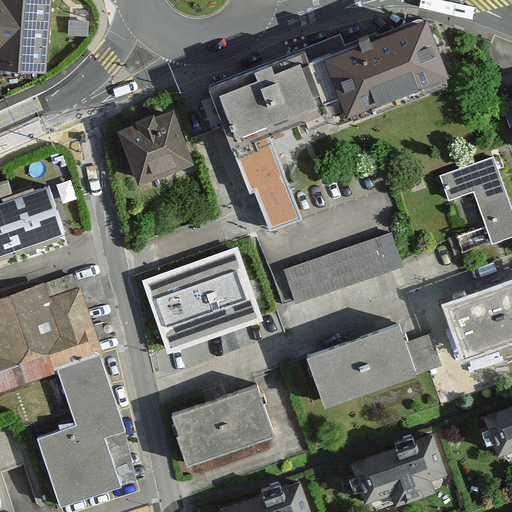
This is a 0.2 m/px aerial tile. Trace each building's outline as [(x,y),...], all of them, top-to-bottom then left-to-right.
[(49,0),(0,0),(0,71),(45,75),(49,0)] [(384,96),(452,76),(438,17),(388,37),(384,29),(332,49),(358,115),(388,106),(384,96)] [(335,114),(310,44),(216,86),(283,235),(314,224),(273,137),(335,114)] [(114,127),(132,179),(188,160),(171,108),(114,127)] [(462,252),(511,235),(511,216),(492,156),(442,172),(451,197),(471,190),(483,227),(456,236),(462,252)] [(0,260),(68,237),(51,188),(27,196),(20,176),(0,182),(0,260)] [(280,269),(291,300),(399,263),(389,232),(280,269)] [(143,280),(164,347),(253,318),(232,251),(143,280)] [(114,368),(79,280),(0,299),(0,400),(67,381),(114,368)] [(511,281),(444,306),(462,355),(511,337),(511,281)] [(307,354),(325,403),(404,375),(386,326),(307,354)] [(114,368),(67,381),(82,424),(41,440),(69,508),(130,485),(110,442),(130,435),(114,368)] [(167,411),(185,461),(264,432),(246,383),(167,411)] [(511,401),(479,413),(493,454),(511,447),(511,401)] [(349,459),(363,500),(389,492),(393,504),(430,491),(426,479),(444,473),(430,432),(349,459)] [(0,466),(0,505),(8,505),(0,483),(0,478),(10,475),(14,474),(11,463),(0,466)] [(215,508),(216,511),(307,511),(296,480),(215,508)]
